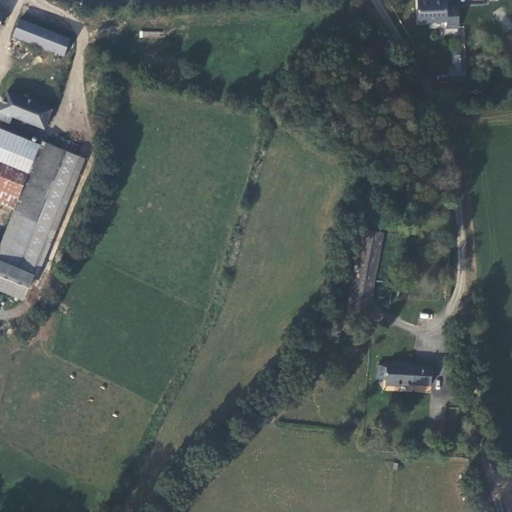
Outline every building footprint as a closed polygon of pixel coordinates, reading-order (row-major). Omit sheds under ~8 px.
[(441,26),(454,27),(453,2),(440,2),(440,0),(411,0),(412,20),(441,19),(441,26)] [(68,37),(17,17),(10,32),(62,53),(68,37)] [(442,68),(442,80),(459,80),(459,58),(449,58),(449,68),(442,68)] [(9,114),(41,127),(42,125),(48,108),(4,89),(0,99),(0,119),(6,122),(9,114)] [(0,160),(26,170),(34,148),(0,135),(0,160)] [(40,140),(14,210),(36,218),(63,149),(40,140)] [(0,203),(13,208),(26,171),(0,161),(0,203)] [(0,205),(0,213),(7,216),(10,217),(12,210),(0,205)] [(339,314),(360,318),(376,231),(355,227),(339,314)] [(392,363),(381,363),(381,379),(391,379),(391,382),(409,383),(409,382),(426,382),(427,364),(410,364),(410,363),(392,362),(392,363)]
